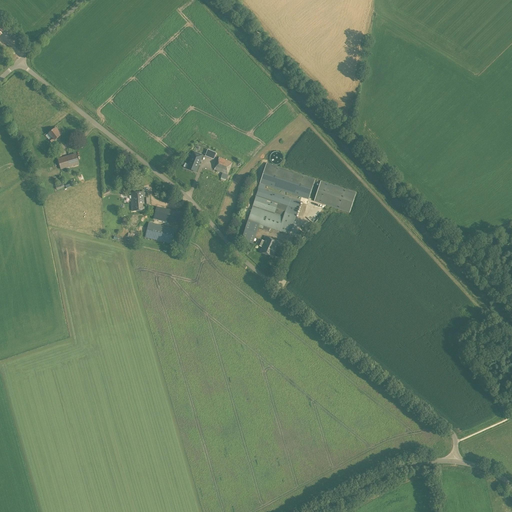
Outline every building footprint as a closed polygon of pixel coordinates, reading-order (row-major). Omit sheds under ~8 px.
[(59,131),(56,127),(48,133),(52,138),(49,140),(51,142),(54,140),(62,134),(59,131)] [(215,159),(217,152),(209,149),(206,156),(215,159)] [(186,168),(186,169),(196,173),(203,155),(193,151),(188,164),(189,165),(187,169),(186,168)] [(61,170),(79,164),(76,153),(57,159),(61,170)] [(227,175),(232,162),(219,157),(214,170),(227,175)] [(308,199),(315,179),(266,163),(260,183),(308,199)] [(356,193),(321,181),(314,201),(349,213),(356,193)] [(247,221),(241,240),(253,244),(259,225),(289,235),(301,202),(258,188),(247,221)] [(144,199),(143,192),(131,193),(132,211),(145,210),(145,205),(144,205),(144,204),(148,204),(148,198),(144,199)] [(161,208),(161,206),(157,205),(157,207),(156,207),(153,219),(181,226),(184,214),(161,208)] [(172,244),(175,229),(157,224),(148,222),(145,238),(172,244)] [(278,242),(266,236),(264,241),(259,239),(257,245),(262,247),(259,252),(272,258),(275,252),(274,251),(278,242)]
